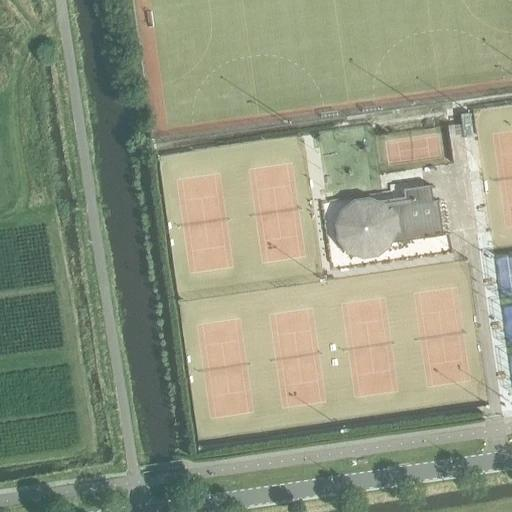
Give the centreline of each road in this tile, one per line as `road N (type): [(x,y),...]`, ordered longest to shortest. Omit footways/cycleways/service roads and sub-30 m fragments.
road 1 (unclassified): [(140,511),(61,0)]
road 2 (tertiary): [(150,511),(511,459)]
road 3 (track): [(0,221),(32,214),(14,48),(29,34),(65,25)]
